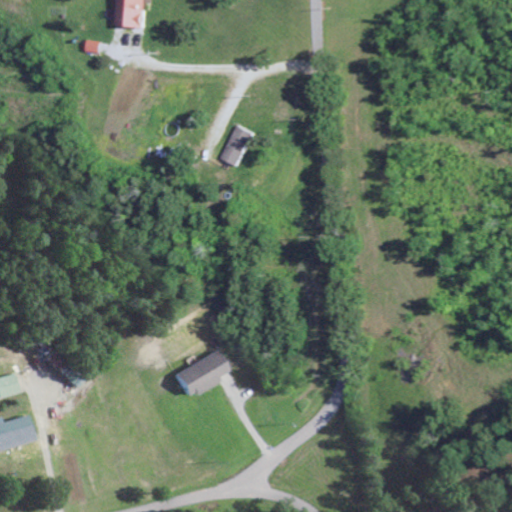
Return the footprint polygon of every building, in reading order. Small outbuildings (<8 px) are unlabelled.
[(120,0),(117,25),(144,29),(148,0),(120,0)] [(103,42),(90,40),(88,52),(101,54),(103,42)] [(241,167),(258,134),(241,126),(225,159),(241,167)] [(228,375),(215,352),(172,376),(185,399),(228,375)] [(77,390),(88,378),(69,361),(58,373),(77,390)] [(0,398),(19,392),(14,374),(0,378),(0,398)] [(0,423),(0,422),(0,450),(33,442),(27,416),(0,423)]
